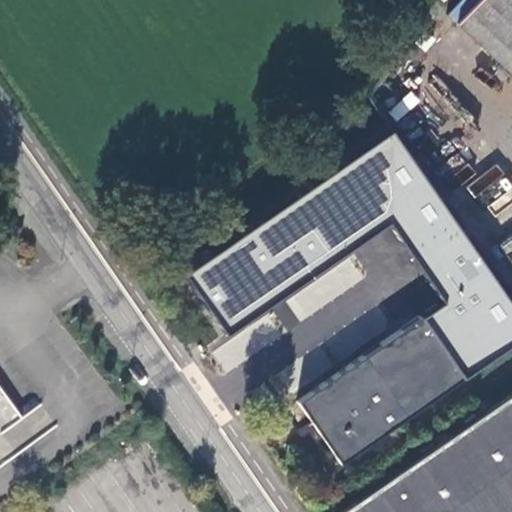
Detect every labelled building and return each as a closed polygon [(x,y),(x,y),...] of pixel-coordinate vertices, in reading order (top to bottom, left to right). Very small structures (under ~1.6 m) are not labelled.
[(511,0),(471,0),(454,19),(511,75),(511,0)] [(410,92),(388,110),(396,119),(418,102),(410,92)] [(489,214),(511,197),(511,185),(496,164),(467,184),(489,214)] [(288,325),(360,281),(348,262),(276,306),(288,325)] [(436,301),(418,314),(459,375),(478,363),(436,301)] [(418,314),(297,402),(338,461),(459,375),(418,314)] [(511,511),(511,386),(333,511),(511,511)]
